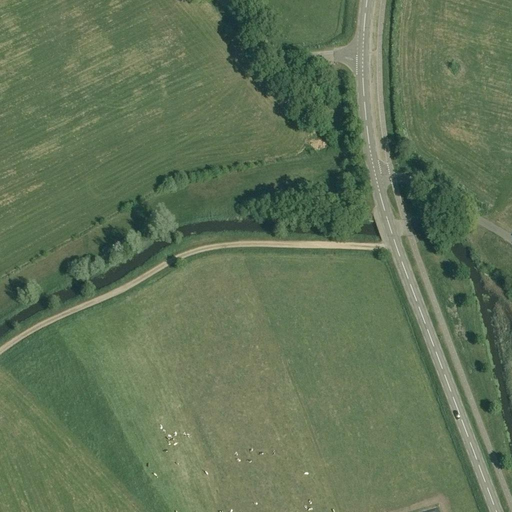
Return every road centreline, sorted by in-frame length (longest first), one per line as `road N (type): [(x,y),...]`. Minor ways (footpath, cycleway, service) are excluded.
road 1 (track): [(0,351),(198,248),(258,240),(395,247)]
road 2 (secondary): [(395,247),(496,511)]
road 3 (unclassified): [(362,53),(284,55),(226,0)]
road 4 (unclassified): [(511,238),(401,176),(375,176)]
road 5 (secondary): [(375,176),(362,53)]
